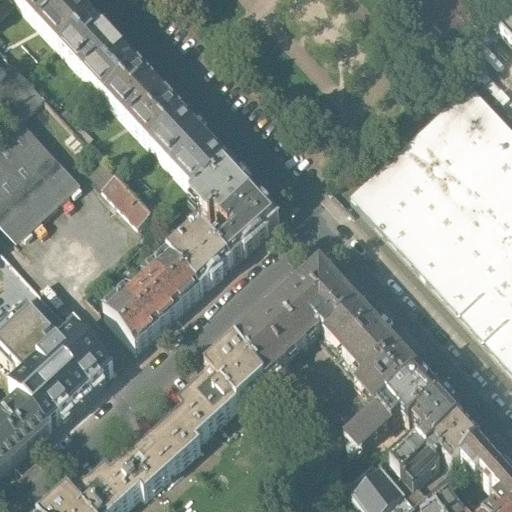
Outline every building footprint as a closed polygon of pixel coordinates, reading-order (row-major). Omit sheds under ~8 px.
[(24,0),(16,8),(14,10),(58,57),(91,28),(70,4),(65,0),(24,0)] [(3,7),(0,9),(0,22),(9,14),(3,7)] [(511,18),(499,30),(511,43),(511,18)] [(91,28),(58,57),(104,107),(136,77),(115,53),(91,28)] [(0,88),(14,75),(7,66),(1,72),(0,77),(0,88)] [(43,106),(14,75),(0,88),(0,109),(10,120),(18,129),(19,128),(43,106)] [(136,77),(104,107),(149,155),(182,125),(159,102),(136,77)] [(511,120),(486,93),(365,204),(511,362),(511,120)] [(10,120),(0,128),(0,234),(16,252),(79,194),(19,128),(18,129),(10,120)] [(203,148),(182,125),(149,155),(194,204),(227,174),(203,148)] [(88,183),(101,197),(114,185),(101,170),(88,183)] [(247,197),(227,174),(194,204),(190,207),(209,227),(214,224),(220,232),(252,202),(247,197)] [(148,219),(115,184),(114,185),(101,197),(136,234),(150,221),(148,219)] [(252,202),(220,232),(229,242),(215,255),(231,273),(274,235),(274,226),(258,209),(252,202)] [(148,219),(150,221),(161,234),(168,227),(154,212),(148,219)] [(200,301),(231,273),(215,255),(202,241),(195,247),(191,243),(167,265),(167,266),(200,301)] [(137,358),(200,301),(167,266),(156,277),(154,274),(141,286),(147,292),(132,305),(126,299),(114,311),(116,314),(104,325),(137,358)] [(296,299),(237,352),(268,391),(287,373),(324,337),(329,341),(324,346),(361,387),(357,390),(364,397),(382,415),(420,380),(412,371),(364,320),(341,295),(322,275),(296,299)] [(10,398),(19,408),(48,438),(108,385),(113,380),(73,338),(69,342),(53,359),(44,350),(54,340),(27,311),(0,336),(0,364),(21,388),(10,398)] [(200,451),(268,391),(237,352),(209,377),(215,385),(208,391),(182,414),(187,420),(151,453),(115,486),(111,479),(84,503),(78,509),(71,502),(60,511),(130,511),(143,501),(149,505),(202,456),(200,451)] [(287,373),(268,391),(304,436),(324,420),(287,373)] [(382,415),(349,445),(358,456),(364,457),(403,422),(413,431),(416,427),(441,403),(436,398),(425,386),(420,380),(382,415)] [(324,420),(304,436),(327,465),(349,445),(382,415),(364,397),(331,428),(324,420)] [(446,408),(441,403),(416,427),(428,442),(421,443),(413,449),(393,467),(403,480),(462,425),(458,421),(453,416),(446,408)] [(19,408),(0,427),(0,465),(9,475),(48,438),(19,408)] [(462,425),(403,480),(413,490),(420,488),(441,470),(439,466),(445,462),(454,473),(481,446),(468,431),(462,425)] [(511,511),(511,479),(481,446),(454,473),(449,477),(476,511),(511,511)] [(0,482),(9,475),(0,465),(0,482)] [(394,489),(382,476),(355,502),(362,511),(392,511),(398,507),(402,510),(408,504),(394,489)] [(413,490),(403,480),(394,489),(408,504),(414,511),(427,499),(420,488),(413,490)] [(463,511),(451,496),(436,510),(437,511),(463,511)]
